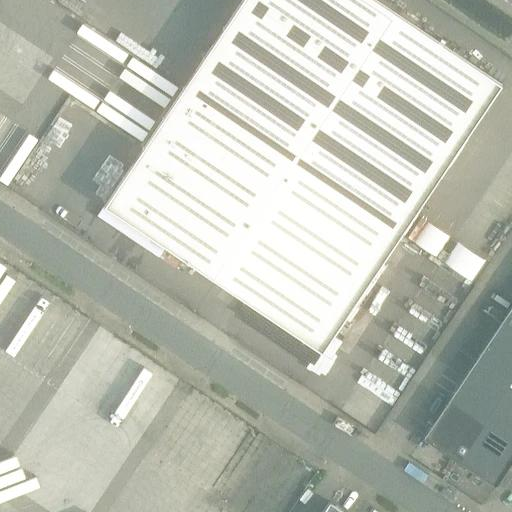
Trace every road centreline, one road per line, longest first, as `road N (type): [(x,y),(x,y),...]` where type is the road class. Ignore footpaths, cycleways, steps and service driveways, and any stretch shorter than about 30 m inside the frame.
road 1 (unclassified): [(432,511),(0,220)]
road 2 (unknown): [(379,476),(511,274)]
